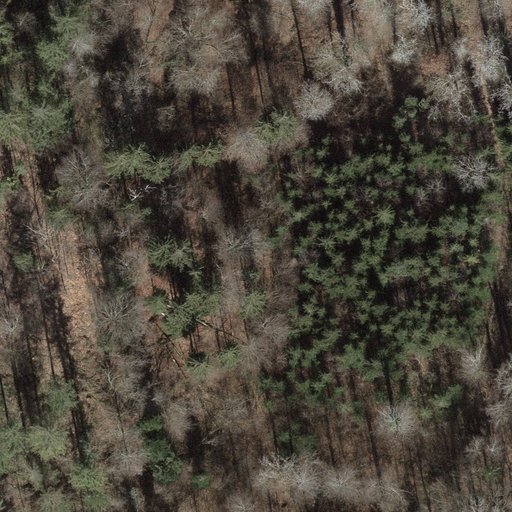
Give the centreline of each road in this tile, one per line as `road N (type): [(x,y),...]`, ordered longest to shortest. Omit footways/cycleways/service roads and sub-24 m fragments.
road 1 (track): [(486,0),(481,96),(503,186),(493,395),(511,493)]
road 2 (track): [(113,0),(0,253)]
